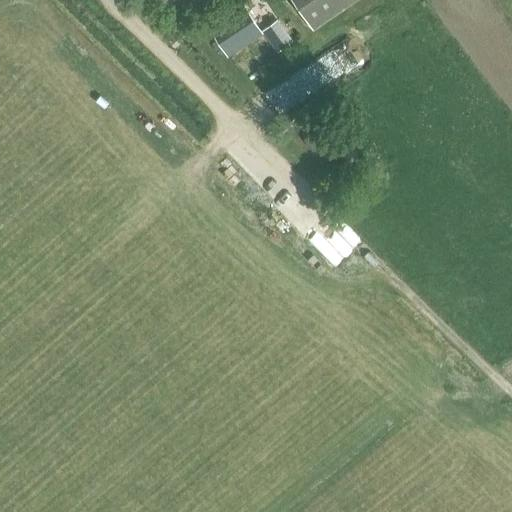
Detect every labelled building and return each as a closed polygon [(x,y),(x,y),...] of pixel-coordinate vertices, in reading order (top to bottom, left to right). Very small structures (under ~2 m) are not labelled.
[(355,0),(292,0),(313,29),(355,0)] [(242,2),(207,25),(226,56),(262,32),(242,2)] [(285,15),(264,31),(279,49),(293,39),(294,38),(290,33),(296,28),(285,15)] [(261,95),(275,117),(339,78),(325,56),(261,95)] [(346,166),(359,156),(332,119),(304,139),(312,150),(329,138),(341,153),(338,155),(346,166)]
